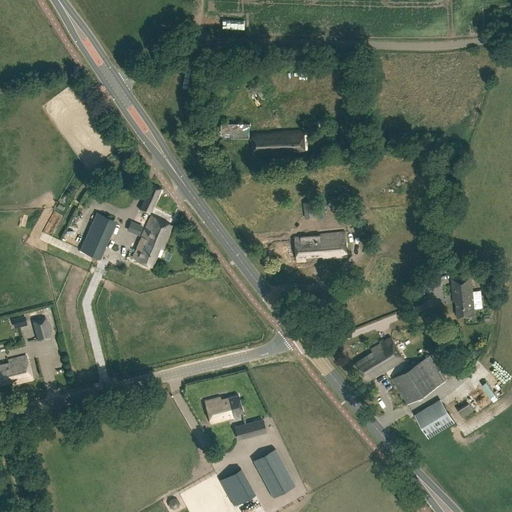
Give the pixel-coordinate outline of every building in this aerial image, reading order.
[(239,0),(212,0),(213,8),(239,8),(239,0)] [(250,138),(249,122),(221,123),(221,138),(250,138)] [(305,148),(304,130),(253,133),(254,156),(284,154),(284,150),(305,148)] [(161,188),(150,183),(138,209),(149,214),(161,188)] [(344,206),(342,195),(328,196),(330,208),(344,206)] [(315,218),(313,202),(303,202),(304,219),(315,218)] [(111,218),(96,212),(80,250),(95,256),(111,218)] [(172,226),(150,216),(141,235),(143,236),(132,258),(150,266),(160,246),(162,246),(172,226)] [(346,260),(345,232),(319,233),(320,234),(294,236),(296,263),(305,263),(304,259),(322,258),(322,262),(346,260)] [(113,251),(108,261),(119,267),(124,257),(113,251)] [(139,280),(148,271),(143,266),(140,269),(134,263),(127,269),(139,280)] [(474,315),(470,277),(451,279),(453,296),(454,296),(456,316),(474,315)] [(482,290),(474,290),(476,308),(484,308),(482,290)] [(50,336),(46,318),(33,322),(37,340),(50,336)] [(404,360),(390,337),(370,349),(372,352),(356,361),(367,379),(377,373),(378,374),(382,372),(382,373),(404,360)] [(445,381),(429,355),(392,378),(408,403),(445,381)] [(32,383),(27,360),(8,364),(9,368),(0,369),(0,388),(14,385),(14,387),(32,383)] [(499,382),(509,374),(506,370),(496,378),(499,382)] [(491,397),(495,402),(500,399),(496,393),(491,397)] [(242,412),(238,395),(220,400),(219,398),(204,402),(210,424),(232,418),(231,415),(242,412)] [(487,397),(478,402),(482,409),(491,403),(487,397)] [(454,422),(440,398),(414,414),(428,437),(454,422)] [(470,403),(459,410),(465,419),(476,412),(470,403)] [(266,432),(262,418),(241,424),(245,437),(266,432)] [(294,485),(274,448),(252,460),(272,497),(294,485)] [(254,494),(240,468),(218,479),(233,506),(254,494)] [(239,511),(254,505),(252,499),(236,505),(239,511)]
